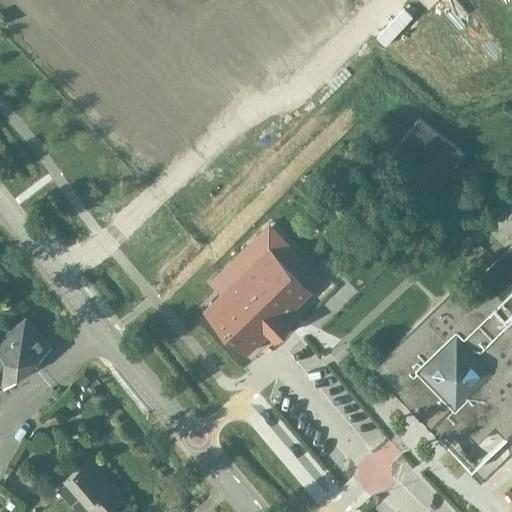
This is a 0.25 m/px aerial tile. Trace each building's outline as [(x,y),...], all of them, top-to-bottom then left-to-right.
[(44,0),(60,16),(53,23),(62,33),(80,15),(72,7),(79,0),(44,0)] [(257,0),(213,0),(213,1),(274,61),(282,53),(297,68),(311,54),(257,0)] [(285,0),(278,7),(321,51),(372,0),(285,0)] [(511,0),(485,0),(511,26),(511,0)] [(135,73),(117,91),(126,100),(133,94),(149,110),(180,81),(179,80),(178,81),(162,65),(144,82),(135,73)] [(180,81),(149,110),(164,127),(157,133),(166,143),(185,125),(177,117),(196,98),(180,81)] [(409,163),(440,186),(466,156),(435,131),(436,129),(404,105),(378,138),(409,163)] [(393,350),(374,368),(393,387),(412,406),(410,408),(413,411),(425,400),(429,404),(428,405),(439,417),(436,420),(454,439),(466,427),(477,438),(494,422),(505,434),(511,427),(511,245),(506,251),(480,276),(480,277),(491,288),(468,311),(451,294),(393,350)] [(221,291),(203,309),(246,353),(268,332),(274,338),(290,322),(284,316),(322,279),(321,278),(319,280),(311,272),(314,270),(313,269),(301,280),(268,246),(228,284),(217,273),(210,280),(221,291)] [(42,354),(50,347),(47,344),(49,343),(24,314),(0,334),(0,384),(3,387),(29,364),(28,362),(39,351),(42,354)] [(91,511),(106,511),(122,499),(87,460),(64,480),(79,497),(71,504),(78,511),(83,511),(88,508),(91,511)]
